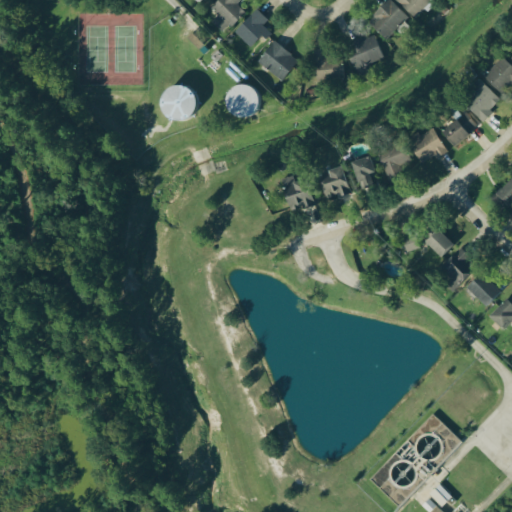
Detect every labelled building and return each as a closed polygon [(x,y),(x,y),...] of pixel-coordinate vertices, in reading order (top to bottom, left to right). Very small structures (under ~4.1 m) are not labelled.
[(219,0),(213,7),(220,13),(213,21),(225,33),(246,11),(238,4),(241,0),(219,0)] [(410,16),(393,0),(388,0),(369,21),(388,39),(410,16)] [(264,25),(269,19),(258,8),(236,32),(253,48),(270,30),(264,25)] [(386,58),(375,33),(346,45),(359,76),(374,70),(371,64),(386,58)] [(300,59),(275,40),(259,61),(284,80),(300,59)] [(318,77),(345,76),(344,55),(334,56),(334,48),(317,48),(318,77)] [(504,92),(511,84),(511,63),(504,56),(486,75),(504,92)] [(484,120),(503,99),(484,81),(464,102),(484,120)] [(198,117),(198,85),(165,86),(166,117),(198,117)] [(456,145),(480,127),(469,112),(445,130),(456,145)] [(423,164),(448,152),(436,127),(411,139),(423,164)] [(402,177),(400,166),(411,164),(407,143),(382,147),(387,179),(402,177)] [(355,160),(363,187),(376,183),(374,174),(378,172),(373,155),(355,160)] [(329,199),(353,192),(345,165),(321,173),(329,199)] [(316,204),(309,178),(297,182),(295,175),(283,178),(293,211),(316,204)] [(511,204),(511,180),(498,193),(510,206),(511,204)] [(456,243),(440,229),(428,242),(443,257),(456,243)] [(404,238),(407,251),(420,249),(417,235),(404,238)] [(503,291),(484,272),(469,287),(488,306),(503,291)] [(505,328),(511,320),(511,299),(509,297),(492,316),(505,328)] [(443,507),(453,497),(441,483),(430,493),(443,507)] [(443,511),(431,498),(424,505),(430,511),(443,511)]
